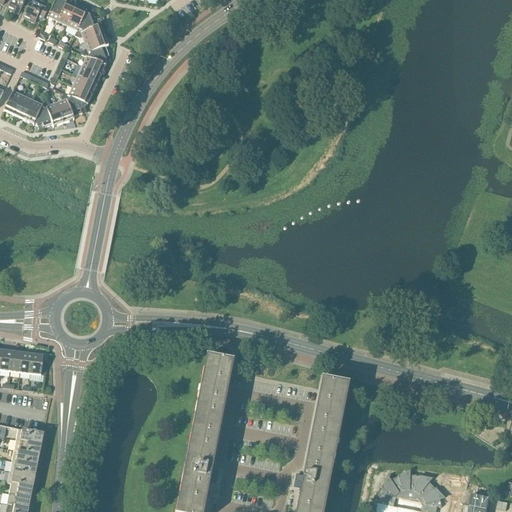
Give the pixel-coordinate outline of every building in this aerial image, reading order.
[(11,0),(12,0),(7,11),(18,16),(22,7),(28,9),(31,2),(32,1),(32,0),(11,0)] [(28,9),(23,20),(34,25),(36,20),(42,23),(44,18),(49,7),(44,5),(44,4),(43,4),(34,0),(32,0),(32,1),(31,2),(28,9)] [(55,0),(46,20),(56,24),(57,25),(66,4),(56,0),(55,0)] [(66,4),(57,25),(66,29),(76,9),(75,9),(66,4)] [(76,9),(66,29),(67,29),(76,33),(77,32),(85,15),(85,14),(86,13),(85,13),(84,14),(81,12),(81,11),(76,9)] [(91,10),(88,16),(85,15),(86,13),(77,32),(81,34),(101,27),(100,26),(97,27),(93,15),(95,12),(91,10)] [(76,33),(74,38),(79,40),(81,39),(83,45),(104,38),(102,31),(101,32),(99,28),(101,27),(81,34),(77,32),(76,33)] [(83,52),(81,57),(85,59),(87,60),(90,54),(105,49),(108,48),(108,47),(106,48),(105,44),(106,43),(104,38),(83,45),(85,51),(83,52)] [(90,54),(87,60),(105,68),(105,67),(104,67),(106,64),(110,62),(105,49),(90,54)] [(85,59),(81,68),(101,77),(103,72),(102,71),(104,68),(105,68),(87,60),(85,59)] [(60,62),(57,69),(61,71),(65,64),(60,62)] [(76,77),(76,78),(96,88),(96,87),(101,78),(101,77),(81,68),(80,68),(76,77)] [(39,81),(32,78),(29,83),(36,86),(39,87),(41,83),(39,81)] [(96,88),(76,78),(71,88),(92,97),(96,88)] [(71,88),(67,97),(69,98),(86,106),(88,103),(89,103),(92,97),(71,88)] [(12,93),(3,113),(4,113),(13,118),(22,98),(12,93)] [(61,103),(56,105),(63,125),(69,123),(68,122),(72,121),(73,122),(74,122),(73,119),(72,119),(67,103),(69,98),(67,97),(63,95),(60,100),(61,103)] [(23,122),(32,102),(22,98),(13,118),(23,122)] [(73,119),(86,114),(85,110),(86,107),(87,107),(86,106),(69,98),(67,103),(72,119),(73,119)] [(32,102),(23,122),(29,125),(29,124),(33,125),(33,127),(41,108),(41,106),(32,102)] [(41,106),(41,108),(46,110),(53,129),(53,128),(57,126),(57,127),(63,125),(56,105),(50,107),(49,104),(46,103),(44,102),(42,105),(41,106)] [(46,110),(41,108),(33,127),(34,126),(37,127),(38,131),(52,127),(53,129),(46,110)] [(0,372),(10,374),(12,354),(2,353),(0,368),(0,372)] [(20,375),(22,354),(22,353),(22,355),(12,354),(10,374),(20,375)] [(30,376),(32,355),(22,354),(20,375),(30,376)] [(42,368),(43,356),(32,355),(30,376),(40,378),(46,378),(47,368),(42,368)] [(209,471),(229,366),(207,361),(177,511),(200,511),(206,483),(210,484),(216,479),(217,473),(209,471)] [(303,490),(298,511),(321,511),(346,388),(324,384),(305,478),(296,476),(295,482),(299,489),(303,490)] [(43,436),(18,431),(16,442),(41,447),(43,436)] [(41,447),(16,442),(13,453),(39,458),(41,447)] [(11,464),(15,465),(15,464),(37,468),(39,458),(13,453),(11,464)] [(15,464),(15,465),(13,474),(13,475),(35,479),(37,468),(15,464)] [(9,473),(7,485),(11,486),(11,485),(33,490),(35,479),(13,475),(13,474),(9,473)] [(435,511),(436,508),(440,509),(439,501),(442,500),(442,501),(443,500),(435,491),(435,490),(434,490),(428,484),(430,482),(430,481),(419,479),(419,478),(418,478),(409,477),(409,474),(409,473),(398,478),(398,477),(397,478),(389,482),(388,480),(388,479),(387,479),(381,489),(380,490),(381,490),(377,497),(378,497),(376,505),(375,505),(375,506),(374,511),(435,511)] [(9,496),(30,500),(33,490),(11,485),(11,486),(9,496)] [(30,500),(9,496),(7,506),(28,511),(30,500)]
